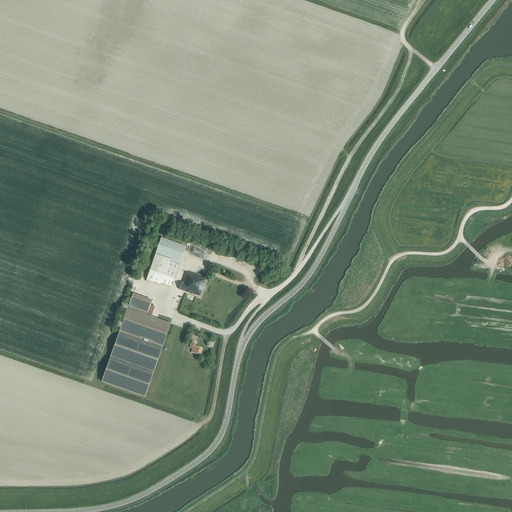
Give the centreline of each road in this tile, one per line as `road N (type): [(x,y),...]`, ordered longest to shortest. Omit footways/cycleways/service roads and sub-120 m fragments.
road 1 (tertiary): [(348,199),(307,278),(240,347),(212,449),(129,501),(77,511)]
road 2 (track): [(511,199),(471,212),(445,252),(398,255),(364,305),(304,334)]
road 3 (tertiary): [(348,199),(376,145),(492,0)]
